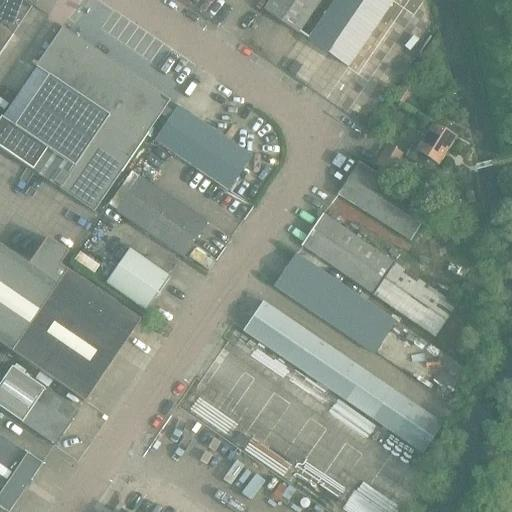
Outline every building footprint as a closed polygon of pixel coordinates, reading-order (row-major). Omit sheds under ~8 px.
[(4,0),(0,6),(0,50),(30,7),(18,0),(4,0)] [(297,33),(319,0),(271,0),(264,11),(297,33)] [(392,0),(335,0),(308,40),(347,67),(392,0)] [(0,148),(92,212),(142,139),(168,101),(167,101),(97,52),(60,28),(34,67),(47,76),(12,126),(0,117),(0,148)] [(227,189),(249,157),(178,107),(155,139),(227,189)] [(454,137),(433,124),(426,134),(416,151),(411,148),(405,156),(423,167),(428,158),(432,161),(437,164),(454,137)] [(382,153),(374,167),(389,176),(403,154),(384,143),(379,150),(382,153)] [(409,240),(416,229),(428,210),(356,163),(337,194),(409,240)] [(205,224),(129,171),(106,205),(116,211),(182,257),(205,224)] [(301,246),(434,337),(455,307),(321,216),(301,246)] [(0,344),(82,401),(138,321),(58,266),(66,253),(45,238),(27,265),(0,246),(0,344)] [(102,280),(105,282),(145,310),(167,278),(127,250),(111,274),(107,272),(102,280)] [(373,352),(394,322),(295,254),(274,285),(373,352)] [(261,304),(242,331),(415,449),(421,453),(440,426),(429,419),(261,304)] [(75,412),(10,368),(0,382),(0,408),(53,445),(75,412)] [(0,509),(4,511),(5,511),(38,463),(0,436),(0,509)]
